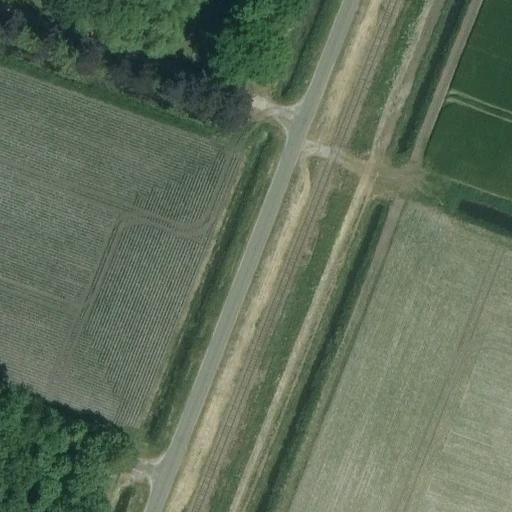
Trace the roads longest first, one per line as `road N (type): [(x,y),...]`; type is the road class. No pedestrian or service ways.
road 1 (unclassified): [(151,511),(350,0)]
road 2 (track): [(295,142),(383,174),(421,173)]
